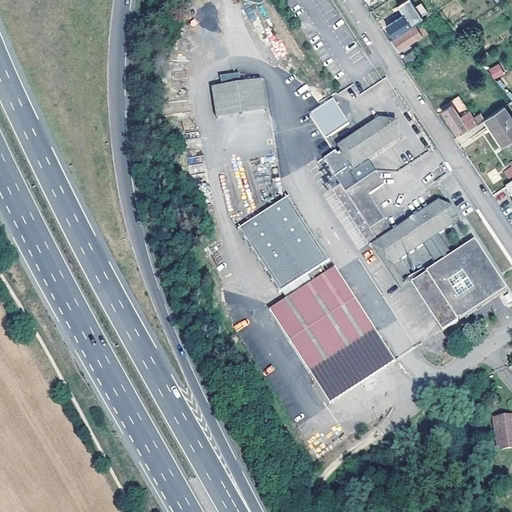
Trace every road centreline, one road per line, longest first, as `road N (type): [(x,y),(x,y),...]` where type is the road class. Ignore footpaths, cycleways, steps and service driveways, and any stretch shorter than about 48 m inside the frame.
road 1 (motorway): [(257,511),(153,282),(128,197),(115,91),(123,0)]
road 2 (motorway): [(234,511),(122,318),(0,67)]
road 3 (residential): [(511,246),(346,0)]
road 4 (motorway): [(0,154),(89,337)]
road 5 (motorway): [(89,337),(188,511)]
road 6 (motorway): [(0,190),(89,337)]
